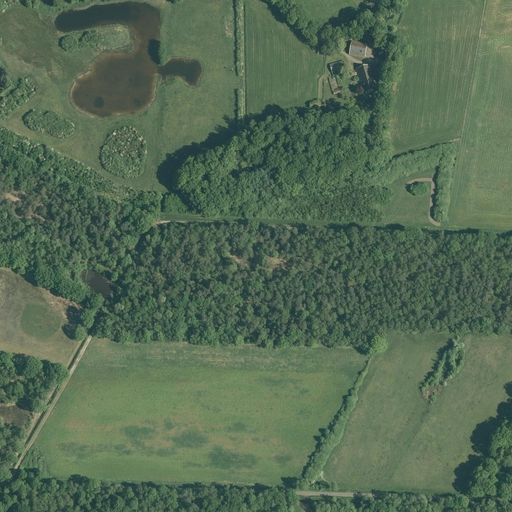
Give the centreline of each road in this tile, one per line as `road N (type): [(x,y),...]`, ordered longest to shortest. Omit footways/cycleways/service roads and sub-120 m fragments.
road 1 (track): [(9,482),(161,221),(511,239)]
road 2 (unclassified): [(511,501),(0,482)]
